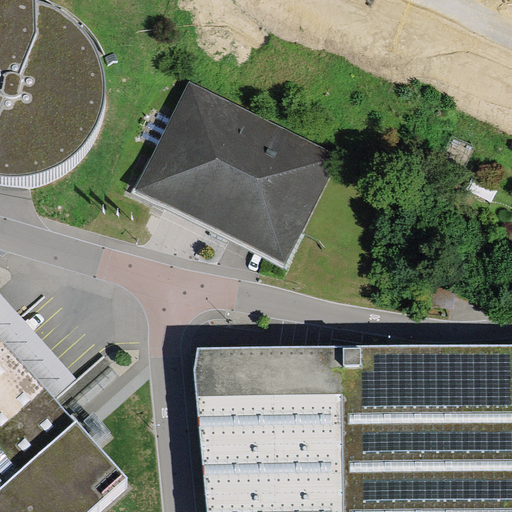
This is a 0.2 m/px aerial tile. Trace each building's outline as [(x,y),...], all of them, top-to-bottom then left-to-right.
[(42,0),(0,0),(0,175),(1,176),(12,177),(23,176),(34,174),(45,170),(55,165),(64,159),(73,153),(80,145),(87,136),(93,126),(97,116),(100,106),(102,95),(102,84),(101,73),(99,62),(96,52),(91,42),(85,32),(78,24),(70,16),(62,9),(52,4),(42,0)] [(189,80),(135,190),(286,264),(340,155),(189,80)] [(0,294),(0,340),(52,399),(75,379),(0,294)] [(0,511),(90,511),(128,478),(52,399),(0,340),(0,511)] [(511,511),(511,345),(198,349),(194,370),(207,511),(511,511)]
